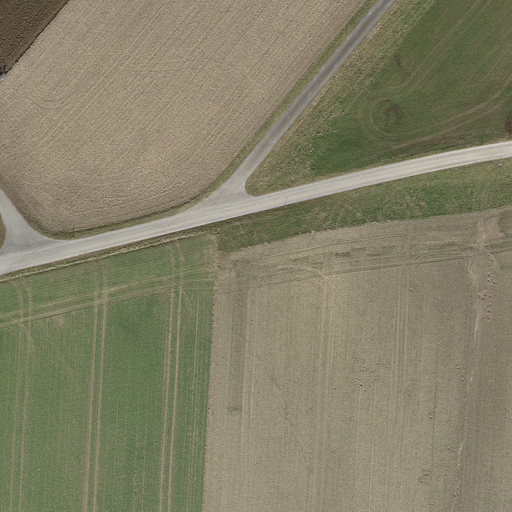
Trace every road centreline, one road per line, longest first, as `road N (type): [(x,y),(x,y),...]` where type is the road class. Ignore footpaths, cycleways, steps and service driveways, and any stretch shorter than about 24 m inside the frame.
road 1 (track): [(0,267),(511,150)]
road 2 (track): [(208,216),(387,0)]
